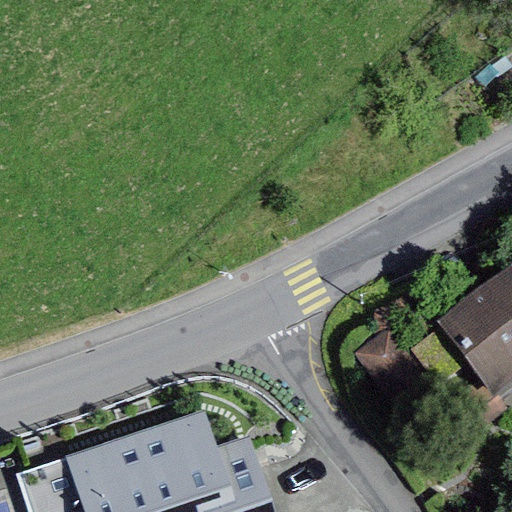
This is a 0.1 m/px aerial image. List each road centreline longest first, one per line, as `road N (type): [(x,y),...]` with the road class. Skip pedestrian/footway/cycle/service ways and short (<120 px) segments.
road 1 (unclassified): [(511,170),(244,313)]
road 2 (unclassified): [(244,313),(0,408)]
road 3 (residential): [(400,511),(244,313)]
